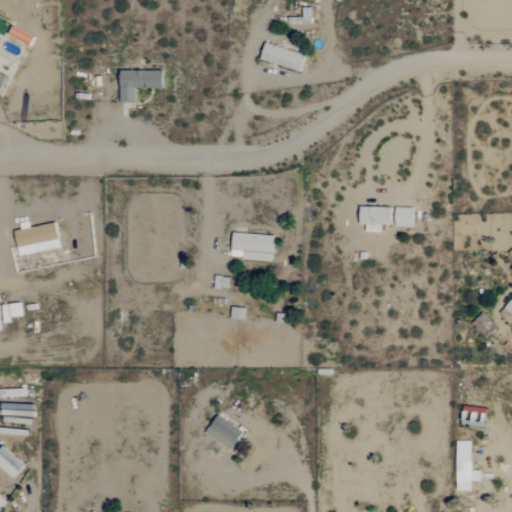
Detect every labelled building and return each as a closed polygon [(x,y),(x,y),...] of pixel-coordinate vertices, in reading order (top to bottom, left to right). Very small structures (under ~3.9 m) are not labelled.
[(301,72),(306,56),(266,43),(261,59),(301,72)] [(121,103),(137,103),(137,88),(164,88),(164,71),(121,70),(121,103)] [(360,205),(391,206),(390,223),(382,223),(381,231),(366,230),(366,223),(360,223),(360,205)] [(414,227),(415,208),(397,208),(396,226),(414,227)] [(20,255),(60,248),(56,224),(15,231),(20,255)] [(234,231),(274,234),(272,261),(243,258),(243,255),(231,255),(234,231)] [(473,323),(485,337),(495,328),(483,315),(473,323)] [(206,432),(230,451),(244,434),(219,415),(206,432)] [(457,442),(458,491),(472,490),(471,441),(457,442)] [(0,466),(13,479),(25,467),(3,446),(0,450),(0,466)]
